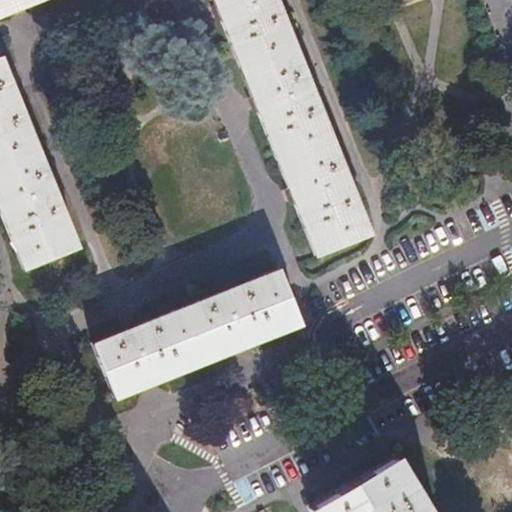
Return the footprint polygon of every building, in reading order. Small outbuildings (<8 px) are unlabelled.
[(23,4),(34,0),(0,0),(0,13),(7,11),(8,14),(16,11),(25,8),(23,4)] [(362,234),(267,0),(207,0),(210,5),(205,6),(209,16),(213,26),(218,24),(247,97),(243,99),(246,107),(250,116),(254,115),(284,189),(280,191),(283,198),(287,206),(291,205),(311,255),(362,234)] [(70,249),(0,73),(0,224),(18,270),(70,249)] [(294,321),(273,270),(90,345),(110,397),(139,385),(140,389),(148,385),(156,382),(155,378),(226,349),(228,353),(237,349),(246,345),(244,341),(294,321)] [(303,500),(309,511),(425,511),(388,449),(352,471),(347,462),(340,467),(333,470),(338,479),(303,500)]
